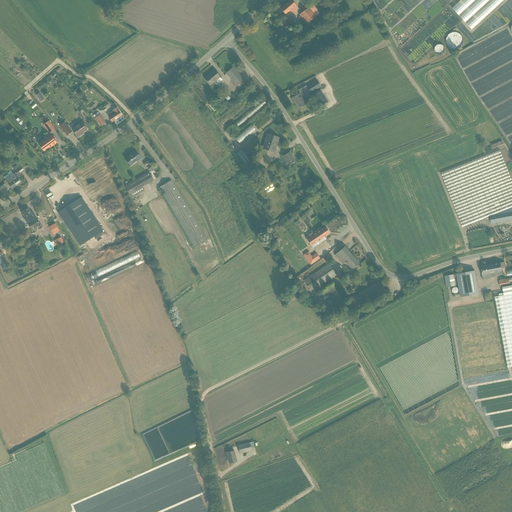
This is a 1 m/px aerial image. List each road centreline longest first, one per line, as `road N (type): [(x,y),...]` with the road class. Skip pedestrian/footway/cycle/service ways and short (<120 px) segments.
road 1 (unclassified): [(225,511),(203,394),(391,297),(402,279)]
road 2 (unclassified): [(402,279),(368,253),(286,114),(226,40)]
road 3 (tertiary): [(0,209),(110,137),(226,40)]
